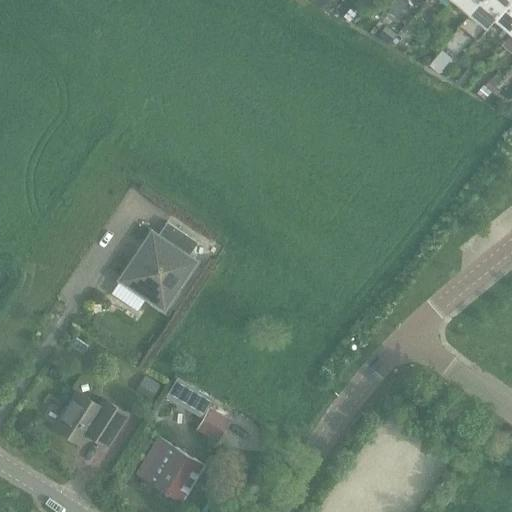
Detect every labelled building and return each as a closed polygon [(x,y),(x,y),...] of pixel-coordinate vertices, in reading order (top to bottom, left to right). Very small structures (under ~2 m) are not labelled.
[(333,0),(321,0),(318,3),(327,11),(335,2),(333,0)] [(403,0),(396,0),(387,11),(395,17),(407,3),(403,0)] [(453,0),(470,14),(481,0),(453,0)] [(481,0),(470,14),(488,29),(495,20),(495,19),(510,0),(481,0)] [(511,0),(510,0),(495,19),(495,20),(511,33),(511,32),(511,0)] [(350,9),(344,17),(349,21),(356,14),(350,9)] [(388,28),(380,38),(388,44),(396,34),(388,28)] [(443,50),(430,65),(435,69),(439,72),(452,57),(443,50)] [(462,75),(455,83),(465,88),(471,81),(462,75)] [(490,79),(485,85),(492,92),(497,85),(496,84),(491,79),(490,79)] [(485,85),(478,93),(485,99),(492,92),(485,85)] [(196,242),(166,222),(156,236),(151,233),(119,280),(163,309),(194,262),(187,257),(196,242)] [(176,377),(165,395),(181,404),(192,386),(176,377)] [(104,400),(99,407),(77,393),(54,427),(77,442),(84,432),(103,445),(124,413),(104,400)] [(208,407),(195,429),(216,442),(229,420),(208,407)] [(136,474),(145,480),(180,501),(203,464),(158,437),(145,458),(136,474)]
